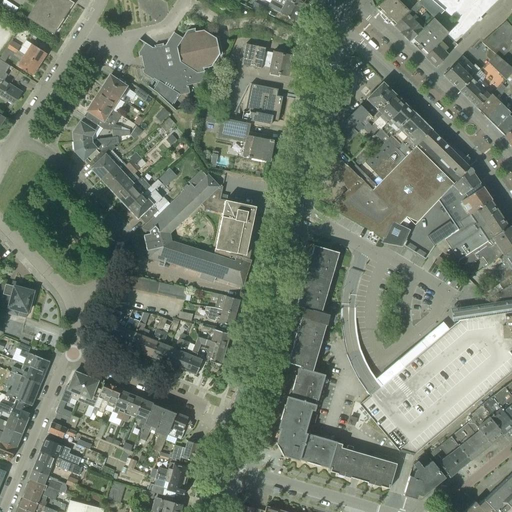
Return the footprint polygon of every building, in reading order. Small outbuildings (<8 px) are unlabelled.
[(4,0),(3,0),(1,5),(15,13),(18,8),(4,0)] [(42,0),(29,20),(54,35),(74,4),(69,0),(42,0)] [(299,17),(302,9),(284,0),(270,0),(268,7),(299,23),(302,18),(299,17)] [(284,0),(302,9),(304,5),(306,5),(308,0),(284,0)] [(394,26),(419,0),(384,0),(375,8),(394,26)] [(432,1),(431,0),(419,0),(394,26),(409,41),(421,29),(434,17),(436,19),(444,11),(432,1)] [(477,0),(477,1),(475,0),(431,0),(432,1),(444,11),(458,23),(449,33),(448,34),(434,48),(424,56),(435,68),(457,46),(455,43),(497,0),(477,0)] [(252,9),(264,15),(267,9),(255,3),(252,9)] [(449,33),(439,22),(436,19),(434,17),(421,29),(409,41),(421,53),(430,43),(434,48),(448,34),(449,33)] [(482,42),(491,50),(496,54),(501,59),(511,48),(511,27),(506,21),(482,42)] [(27,38),(30,33),(22,27),(18,32),(27,38)] [(222,54),(218,37),(215,36),(214,37),(203,31),(196,32),(195,29),(187,30),(182,38),(174,33),(174,32),(165,45),(163,46),(163,44),(162,44),(162,46),(156,48),(155,46),(154,46),(155,48),(153,48),(139,40),(145,44),(139,53),(139,58),(141,57),(143,68),(142,69),(142,73),(152,79),(153,78),(159,82),(153,90),(157,93),(172,107),(179,95),(189,93),(188,87),(187,87),(186,85),(202,82),(204,78),(203,72),(204,72),(204,68),(212,67),(218,56),(220,57),(222,54)] [(24,42),(27,38),(18,32),(15,37),(24,42)] [(12,41),(9,46),(16,50),(19,46),(12,41)] [(47,54),(31,44),(23,55),(39,65),(47,54)] [(273,52),(272,53),(264,52),(265,48),(245,44),(241,66),(261,70),(261,67),(269,68),(268,73),(269,73),(269,74),(280,77),(281,75),(287,76),(290,63),(288,63),(289,56),(283,54),(284,51),(274,49),(273,52)] [(33,75),(39,65),(23,55),(16,50),(9,46),(6,50),(14,54),(13,56),(18,59),(18,60),(20,61),(17,65),(33,75)] [(489,60),(496,54),(491,50),(485,56),(489,60)] [(501,59),(496,54),(489,60),(480,70),(459,91),(477,108),(511,73),(511,68),(501,59)] [(473,67),(462,56),(444,75),(459,91),(480,70),(475,65),(473,67)] [(0,96),(14,105),(22,93),(3,80),(6,75),(5,74),(10,67),(3,62),(0,59),(0,96)] [(511,73),(477,108),(487,118),(511,92),(511,73)] [(103,89),(118,98),(120,100),(126,104),(130,99),(126,96),(130,90),(127,88),(110,77),(103,89)] [(353,81),(339,78),(333,108),(348,111),(353,81)] [(375,116),(395,95),(383,82),(366,100),(377,109),(373,113),(375,116)] [(251,84),(245,112),(244,111),(242,119),(271,125),(272,121),(278,123),(283,97),(277,96),(278,89),(251,84)] [(145,101),(148,96),(149,95),(137,87),(133,93),(145,101)] [(111,109),(118,98),(103,89),(96,99),(111,109)] [(496,128),(511,111),(511,92),(487,118),(496,128)] [(405,105),(395,95),(375,116),(378,118),(374,122),(377,125),(368,133),(372,138),(375,134),(405,105)] [(112,129),(102,122),(111,109),(96,99),(85,117),(96,124),(104,129),(112,130),(112,129)] [(361,105),(334,132),(336,135),(333,138),(343,148),(373,118),(361,105)] [(375,134),(384,143),(413,113),(405,105),(375,134)] [(169,114),(164,109),(155,117),(161,123),(169,114)] [(511,111),(496,128),(504,136),(511,128),(511,111)] [(422,121),(413,113),(384,143),(364,163),(372,171),(422,121)] [(138,126),(143,119),(138,116),(134,123),(138,126)] [(81,122),(80,123),(74,133),(75,143),(92,141),(91,137),(95,131),(92,129),(96,124),(85,117),(82,120),(84,121),(83,123),(81,122)] [(175,125),(169,118),(160,126),(166,133),(175,125)] [(272,151),(273,141),(270,140),(270,141),(248,136),(251,124),(221,118),(217,137),(245,143),(242,156),(248,157),(248,159),(251,159),(251,158),(267,161),(269,151),(272,151)] [(432,131),(422,121),(372,171),(381,180),(432,131)] [(137,126),(130,136),(134,140),(143,132),(137,126)] [(112,129),(112,130),(113,138),(118,137),(129,135),(129,132),(121,131),(121,130),(112,129)] [(416,222),(437,200),(469,168),(432,131),(381,180),(376,185),(345,216),(385,239),(386,238),(384,237),(386,234),(397,242),(399,238),(401,239),(406,228),(399,225),(407,217),(409,219),(416,222)] [(171,134),(165,140),(170,145),(176,139),(171,134)] [(113,138),(92,141),(75,143),(75,151),(84,159),(88,164),(90,162),(102,150),(114,146),(119,144),(118,137),(113,138)] [(119,162),(110,153),(115,148),(114,146),(102,150),(90,162),(94,167),(92,168),(96,172),(96,173),(101,179),(119,162)] [(135,164),(132,160),(126,166),(121,160),(119,162),(101,179),(110,188),(125,173),(135,164)] [(140,169),(135,164),(125,173),(110,188),(119,197),(133,184),(139,179),(135,174),(140,169)] [(350,169),(346,165),(348,167),(346,168),(345,169),(345,171),(344,172),(343,174),(343,176),(343,177),(343,179),(343,180),(343,182),(343,183),(344,185),(345,186),(346,188),(346,189),(347,190),(331,206),(328,205),(328,206),(345,216),(376,185),(363,173),(359,177),(351,169),(350,169)] [(355,165),(351,169),(359,177),(363,173),(355,165)] [(437,200),(453,223),(457,230),(463,226),(459,222),(491,201),(469,168),(437,200)] [(162,198),(155,190),(161,185),(164,188),(176,176),(169,169),(150,186),(149,188),(128,207),(138,217),(149,207),(155,213),(167,202),(163,197),(162,198)] [(206,176),(201,171),(188,183),(190,184),(188,186),(187,185),(182,189),(183,191),(155,218),(154,217),(142,229),(148,258),(159,262),(158,265),(163,267),(165,261),(201,272),(199,277),(214,282),(215,277),(243,286),(250,261),(235,256),(233,261),(214,255),(214,254),(172,241),(170,234),(201,204),(204,207),(208,203),(210,205),(216,199),(220,199),(222,187),(219,186),(208,174),(206,176)] [(139,179),(133,184),(119,197),(128,207),(149,188),(150,186),(142,177),(139,179)] [(222,213),(215,249),(214,254),(214,255),(233,261),(235,256),(250,261),(249,260),(256,224),(253,223),(256,207),(220,199),(223,187),(222,187),(220,199),(216,199),(210,205),(208,203),(204,207),(204,209),(222,213)] [(508,226),(491,201),(459,222),(463,226),(457,230),(444,239),(458,259),(508,226)] [(433,246),(444,239),(457,230),(453,223),(451,225),(449,222),(427,237),(433,246)] [(465,266),(477,258),(482,255),(488,264),(499,257),(511,248),(511,232),(508,226),(458,259),(459,261),(461,259),(465,266)] [(310,369),(316,348),(323,324),(327,326),(330,315),(318,312),(336,252),(339,253),(314,245),(303,284),(306,285),(302,298),(299,297),(296,306),(299,307),(296,316),(301,317),(299,326),(302,327),(298,340),(295,339),(290,356),(293,357),(291,364),(299,367),(313,371),(313,370),(310,369)] [(511,248),(499,257),(503,264),(504,263),(507,269),(510,267),(511,265),(511,248)] [(439,267),(444,260),(438,256),(434,263),(439,267)] [(490,297),(511,282),(511,265),(510,267),(510,268),(500,274),(496,277),(499,283),(487,291),(490,297)] [(136,278),(131,276),(129,281),(128,288),(134,289),(136,278)] [(139,291),(142,279),(136,278),(134,289),(139,291)] [(145,292),(147,280),(142,279),(139,291),(145,292)] [(150,293),(153,281),(147,280),(145,292),(150,293)] [(156,294),(159,283),(153,281),(150,293),(156,294)] [(35,295),(33,292),(34,292),(22,289),(21,286),(18,285),(16,283),(13,282),(12,286),(6,285),(6,286),(3,285),(1,291),(4,292),(0,307),(0,310),(7,313),(26,318),(28,313),(31,300),(34,299),(35,295)] [(488,298),(492,303),(511,299),(511,282),(490,297),(488,298)] [(165,284),(159,283),(156,294),(162,296),(165,284)] [(162,296),(168,297),(170,285),(165,284),(162,296)] [(173,298),(176,286),(170,285),(168,297),(173,298)] [(179,300),(182,288),(176,286),(173,298),(179,300)] [(179,300),(185,301),(188,289),(182,288),(179,300)] [(225,296),(212,293),(211,298),(217,299),(214,308),(219,308),(236,313),(240,300),(225,296)] [(232,327),(236,313),(219,308),(214,308),(212,308),(209,320),(232,327)] [(179,311),(178,318),(191,321),(193,314),(179,311)] [(366,390),(370,396),(359,405),(399,452),(401,450),(414,455),(511,372),(511,356),(508,351),(511,347),(511,312),(459,320),(449,329),(443,323),(432,332),(432,331),(427,336),(375,379),(377,382),(366,390)] [(107,339),(112,341),(113,343),(118,345),(125,329),(119,326),(123,317),(115,314),(111,322),(114,323),(107,339)] [(167,320),(161,317),(156,329),(162,331),(167,320)] [(123,347),(125,346),(129,348),(140,323),(135,321),(132,328),(126,325),(125,329),(118,345),(123,347)] [(149,331),(143,329),(145,325),(140,323),(129,348),(133,350),(134,351),(140,354),(146,338),(149,331)] [(209,334),(207,340),(211,341),(227,345),(230,334),(214,330),(215,328),(204,324),(203,328),(210,331),(209,334)] [(145,356),(146,355),(152,357),(162,332),(156,329),(151,340),(146,338),(140,354),(145,356)] [(152,357),(156,359),(156,360),(163,363),(169,347),(163,345),(167,334),(162,332),(152,357)] [(198,337),(196,342),(200,344),(209,347),(206,357),(206,359),(208,360),(210,361),(213,362),(213,363),(213,364),(213,365),(214,366),(214,367),(215,367),(216,368),(217,368),(218,368),(218,367),(219,367),(220,366),(221,365),(227,345),(211,341),(207,340),(198,337)] [(168,365),(169,364),(174,366),(184,341),(178,338),(174,349),(169,347),(163,363),(168,365)] [(183,371),(184,370),(185,370),(192,352),(186,349),(189,343),(184,341),(174,366),(178,368),(178,369),(183,371)] [(200,369),(199,368),(202,359),(196,358),(197,353),(200,344),(196,342),(192,352),(185,370),(196,375),(197,374),(198,373),(200,369)] [(28,353),(30,348),(18,343),(16,349),(21,351),(19,356),(25,359),(23,364),(46,374),(48,367),(47,366),(49,362),(28,353)] [(46,374),(23,364),(20,370),(13,367),(10,373),(14,374),(40,384),(42,379),(43,379),(46,374)] [(342,444),(337,443),(329,440),(314,435),(314,436),(305,433),(306,427),(307,428),(307,426),(313,428),(317,415),(311,413),(311,412),(311,410),(314,411),(318,398),(318,399),(323,383),(322,383),(324,375),(312,372),(313,371),(299,367),(297,376),(296,375),(291,390),(292,391),(290,397),(287,396),(285,405),(284,404),(280,419),(281,420),(278,428),(280,429),(277,442),(275,443),(283,457),(284,456),(299,460),(300,460),(306,462),(321,467),(321,466),(330,468),(329,471),(338,474),(339,470),(345,472),(344,475),(351,476),(351,478),(368,482),(368,480),(381,485),(381,486),(390,489),(397,464),(341,448),(342,444)] [(76,401),(79,394),(86,376),(75,372),(69,387),(67,386),(61,400),(68,403),(70,398),(76,401)] [(38,388),(40,384),(14,374),(12,378),(20,381),(17,387),(21,389),(18,395),(7,391),(5,396),(17,401),(31,406),(33,401),(35,401),(39,389),(38,388)] [(86,376),(79,394),(76,401),(94,408),(99,394),(94,392),(98,381),(86,376)] [(98,410),(104,413),(105,410),(112,413),(121,391),(104,383),(99,394),(94,408),(90,418),(94,419),(98,410)] [(511,422),(511,398),(504,388),(492,397),(511,422)] [(121,391),(112,413),(111,415),(116,418),(122,420),(132,395),(121,391)] [(127,422),(130,416),(135,418),(142,399),(132,395),(122,420),(127,422)] [(481,406),(482,406),(502,434),(511,426),(511,422),(492,397),(481,406)] [(143,429),(153,404),(142,399),(135,418),(140,420),(137,427),(143,429),(139,438),(139,439),(143,429)] [(33,406),(31,406),(17,401),(14,409),(0,403),(0,410),(11,415),(27,421),(33,406)] [(146,441),(150,429),(155,431),(157,429),(165,408),(153,404),(143,429),(139,439),(146,441)] [(475,412),(468,417),(472,422),(490,444),(502,434),(482,406),(475,412)] [(167,435),(176,413),(165,408),(157,429),(155,431),(159,433),(153,449),(156,450),(153,456),(158,458),(158,457),(160,452),(167,435)] [(57,413),(54,419),(67,424),(69,418),(57,413)] [(183,430),(185,426),(186,426),(187,426),(188,426),(189,425),(190,424),(190,423),(190,422),(190,421),(190,420),(189,420),(189,419),(188,419),(188,418),(176,413),(167,435),(181,441),(185,431),(183,430)] [(0,424),(22,433),(27,421),(11,415),(8,423),(0,419),(0,424)] [(66,425),(75,429),(79,419),(70,416),(69,418),(67,424),(66,425)] [(76,432),(53,423),(52,422),(48,432),(63,438),(64,434),(74,438),(76,432)] [(490,444),(472,422),(452,437),(470,460),(490,444)] [(0,440),(16,447),(22,433),(0,424),(0,440)] [(101,424),(96,437),(101,439),(106,426),(101,424)] [(442,445),(460,468),(470,460),(452,437),(446,441),(442,445)] [(45,439),(40,451),(57,458),(60,460),(68,463),(73,465),(74,465),(78,466),(80,459),(68,455),(71,449),(62,446),(45,439)] [(194,461),(198,444),(198,443),(198,442),(198,441),(198,440),(197,440),(196,439),(195,439),(194,439),(193,439),(192,440),(191,441),(191,442),(187,441),(185,448),(174,445),(172,454),(170,453),(169,455),(168,460),(180,463),(181,458),(194,461)] [(0,455),(10,460),(16,447),(0,440),(0,455)] [(91,445),(79,440),(77,444),(90,450),(91,445)] [(123,448),(130,451),(133,446),(125,442),(123,448)] [(460,468),(442,445),(436,450),(431,454),(449,476),(460,468)] [(51,462),(54,464),(56,465),(56,466),(71,472),(73,465),(68,463),(60,460),(57,458),(40,451),(32,470),(45,475),(51,462)] [(168,460),(169,455),(160,452),(158,457),(168,460)] [(445,478),(432,461),(425,453),(416,460),(417,461),(413,465),(417,470),(414,471),(417,475),(415,475),(414,477),(409,476),(403,496),(417,500),(419,494),(423,496),(445,478)] [(133,470),(136,462),(131,459),(128,467),(127,468),(133,470)] [(167,470),(158,467),(157,473),(186,481),(187,478),(186,478),(189,467),(170,462),(167,470)] [(61,485),(47,480),(44,479),(45,475),(32,470),(29,479),(30,480),(58,491),(61,485)] [(511,511),(511,471),(485,497),(486,498),(480,503),(476,499),(474,501),(462,511),(511,511)] [(185,485),(186,481),(157,473),(156,477),(150,475),(149,477),(155,479),(155,478),(168,482),(166,489),(183,494),(186,486),(185,485)] [(30,480),(26,489),(47,497),(55,500),(58,491),(30,480)] [(153,485),(153,486),(151,492),(154,493),(162,495),(164,488),(153,485)] [(26,489),(23,498),(45,507),(46,502),(45,502),(47,497),(26,489)] [(141,496),(153,499),(154,493),(151,492),(147,491),(142,489),(141,496)] [(89,503),(102,507),(105,499),(93,494),(89,503)] [(23,498),(19,507),(30,511),(40,511),(41,511),(43,511),(52,511),(54,511),(45,507),(23,498)] [(152,511),(153,511),(179,511),(182,505),(155,499),(152,511)] [(70,501),(66,511),(103,511),(104,509),(70,501)]
